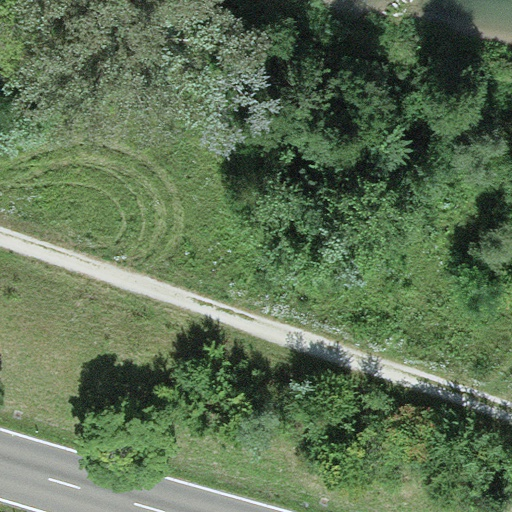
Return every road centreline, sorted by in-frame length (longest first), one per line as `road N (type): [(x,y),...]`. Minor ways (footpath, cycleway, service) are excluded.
road 1 (track): [(511,422),(0,239)]
road 2 (primary): [(0,468),(152,511)]
